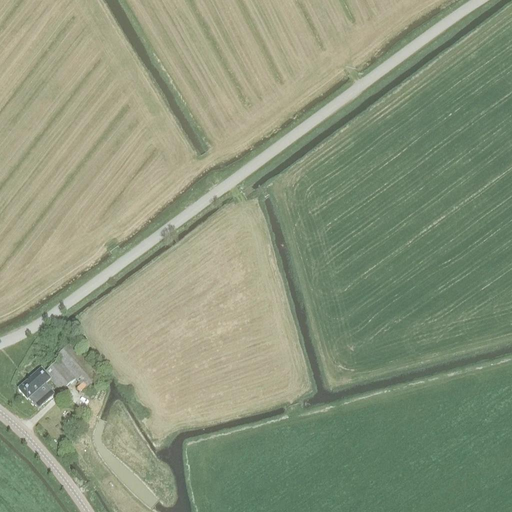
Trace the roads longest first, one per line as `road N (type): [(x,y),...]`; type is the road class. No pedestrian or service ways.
road 1 (tertiary): [(0,344),(50,316),(480,0)]
road 2 (tertiary): [(88,511),(0,413)]
